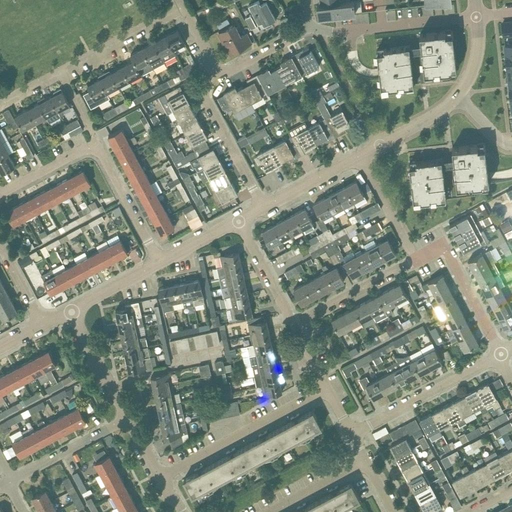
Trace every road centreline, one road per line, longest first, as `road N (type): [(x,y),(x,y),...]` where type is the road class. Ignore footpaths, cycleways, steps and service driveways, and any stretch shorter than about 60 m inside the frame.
road 1 (residential): [(161,476),(326,388)]
road 2 (residential): [(351,430),(501,355)]
road 3 (residential): [(319,30),(476,17)]
road 4 (residential): [(262,208),(205,100),(205,84),(220,75)]
road 5 (residential): [(501,355),(444,247),(415,258)]
road 6 (residential): [(60,71),(183,8)]
road 7 (residential): [(294,324),(415,258)]
road 8 (residential): [(161,262),(98,143)]
road 9 (residential): [(9,481),(127,417)]
road 10 (residential): [(381,145),(319,30)]
